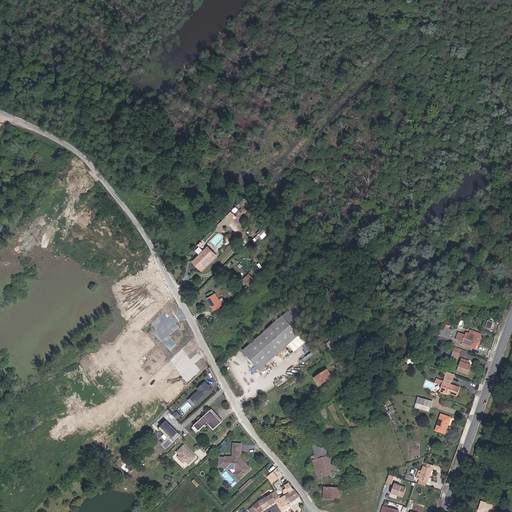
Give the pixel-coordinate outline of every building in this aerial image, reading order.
[(263,229),(257,234),(261,239),(267,233),(263,229)] [(201,269),(216,254),(208,247),(194,262),(201,269)] [(218,256),(216,254),(201,269),(203,271),(218,256)] [(215,309),(225,303),(222,298),(220,299),(216,292),(208,298),(215,309)] [(259,370),(299,336),(282,316),(243,351),(259,370)] [(450,338),(452,331),(445,329),(444,331),(441,331),(440,335),(450,338)] [(470,334),(467,333),(466,336),(462,334),(459,341),(464,343),(463,345),(476,349),(477,345),(480,346),(482,339),(480,338),(481,334),(471,330),(470,334)] [(461,353),(454,351),(451,359),(458,362),(461,353)] [(462,359),(459,371),(469,375),(472,366),(469,365),(469,361),(462,359)] [(454,374),(447,371),(444,378),(452,381),(454,374)] [(317,387),(329,382),(326,374),(314,379),(317,387)] [(455,390),(456,387),(450,385),(451,384),(436,379),(435,383),(442,385),(440,391),(446,393),(447,391),(455,394),(456,390),(455,390)] [(196,404),(212,389),(208,385),(207,386),(206,384),(207,383),(205,381),(197,388),(199,390),(190,397),(196,404)] [(430,408),(432,402),(418,397),(416,403),(430,408)] [(188,402),(181,408),(185,411),(191,405),(188,402)] [(221,422),(210,411),(194,426),(198,431),(207,423),(213,430),(221,422)] [(445,435),(451,418),(441,415),(435,432),(445,435)] [(179,434),(169,423),(167,423),(164,421),(158,427),(168,436),(168,435),(173,440),(179,434)] [(312,461),(329,456),(325,442),(312,446),(315,455),(313,456),(312,457),(311,458),(311,459),(312,461)] [(193,454),(190,451),(192,450),(185,443),(178,450),(181,453),(180,454),(180,456),(184,461),(186,461),(187,459),(190,462),(197,455),(194,452),(193,454)] [(241,444),(233,443),(232,457),(225,456),(225,457),(219,457),(218,466),(224,466),(224,467),(233,468),(235,470),(240,476),(249,470),(245,464),(242,464),(241,462),(243,461),(240,457),(239,458),(239,453),(240,453),(241,444)] [(336,464),(333,454),(329,456),(312,461),(311,461),(317,479),(333,474),(333,473),(338,471),(343,469),(340,462),(336,464)] [(423,467),(418,480),(427,483),(432,471),(434,466),(427,464),(426,467),(423,467)] [(235,470),(231,473),(236,479),(240,476),(235,470)] [(274,472),(268,478),(272,483),(279,478),(274,472)] [(251,479),(239,490),(241,492),(253,481),(251,479)] [(407,486),(394,481),(390,492),(403,497),(407,486)] [(289,482),(284,485),(286,487),(290,492),(292,496),(287,499),(289,503),(300,496),(289,482)] [(339,500),(340,488),(324,487),(323,499),(339,500)] [(280,498),(275,492),(259,501),(259,502),(253,505),(258,511),(276,502),(280,500),(280,498)] [(290,492),(284,495),(280,498),(280,500),(276,502),(282,511),(290,507),(289,503),(287,499),(292,496),(290,492)] [(491,511),(494,504),(479,499),(476,509),(483,511),(482,511),(491,511)] [(421,511),(424,505),(418,503),(414,511),(413,511),(411,511),(410,511),(421,511)]
